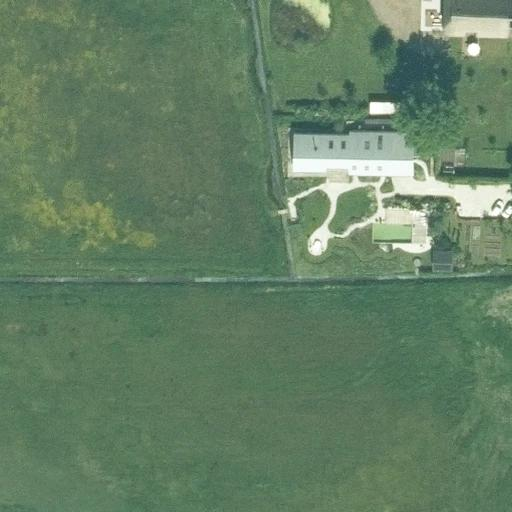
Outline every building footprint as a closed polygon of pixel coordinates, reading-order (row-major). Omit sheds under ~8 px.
[(511,0),(445,0),(444,29),(508,32),(509,25),(511,25),(511,0)] [(504,79),(511,77),(511,64),(502,66),(504,79)] [(388,170),(389,127),(349,127),(349,129),(349,132),(307,131),(307,164),(326,164),(326,157),(349,157),(349,164),(350,164),(350,163),(358,163),(358,166),(357,169),(357,170),(388,170)] [(430,152),(431,134),(422,134),(422,128),(399,128),(399,152),(413,152),(430,152)] [(436,248),(435,264),(435,267),(452,267),(452,264),(452,248),(436,248)]
